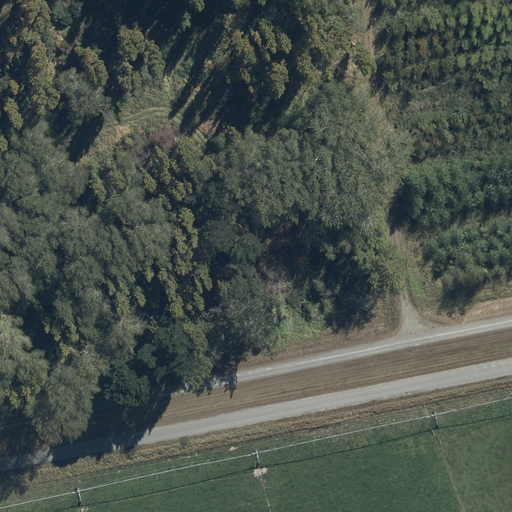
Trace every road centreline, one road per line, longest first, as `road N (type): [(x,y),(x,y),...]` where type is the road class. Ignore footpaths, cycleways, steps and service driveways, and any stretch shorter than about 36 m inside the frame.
road 1 (unclassified): [(511,360),(0,465)]
road 2 (track): [(416,341),(390,216),(369,0)]
